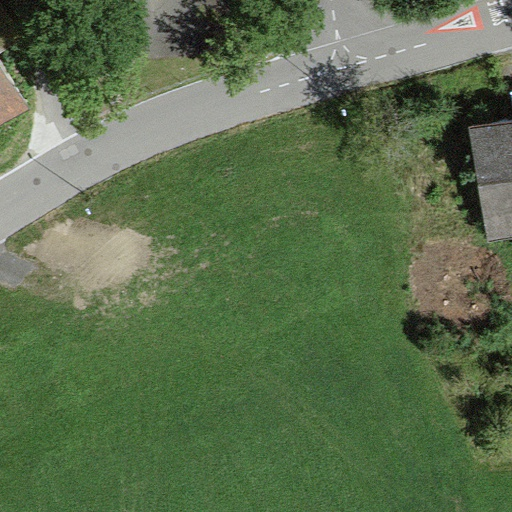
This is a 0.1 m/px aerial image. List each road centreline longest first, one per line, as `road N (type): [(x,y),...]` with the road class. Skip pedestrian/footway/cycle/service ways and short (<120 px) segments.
road 1 (residential): [(332,62),(79,164),(0,212)]
road 2 (residential): [(511,16),(332,62)]
